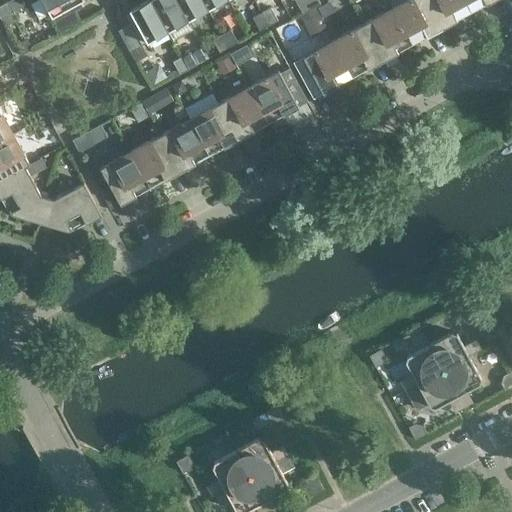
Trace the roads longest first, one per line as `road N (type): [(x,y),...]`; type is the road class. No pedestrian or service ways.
road 1 (residential): [(0,344),(511,53)]
road 2 (unclassified): [(361,511),(511,428)]
road 3 (residential): [(65,466),(0,346)]
